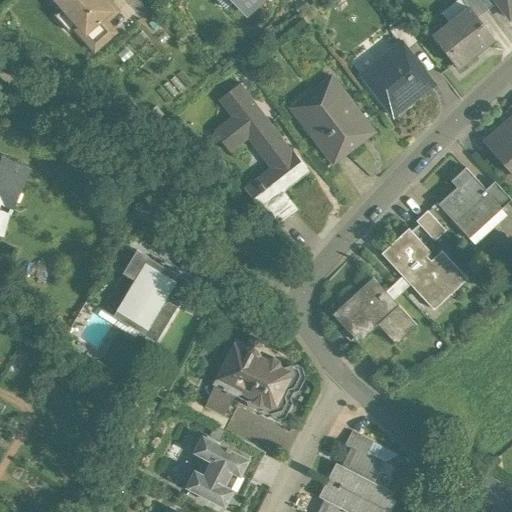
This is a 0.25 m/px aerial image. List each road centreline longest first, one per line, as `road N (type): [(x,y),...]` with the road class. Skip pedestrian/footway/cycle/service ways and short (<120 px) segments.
road 1 (residential): [(511,70),(333,249),(310,280),(305,308)]
road 2 (residential): [(347,380),(411,439),(511,499)]
road 3 (residential): [(272,511),(347,380)]
